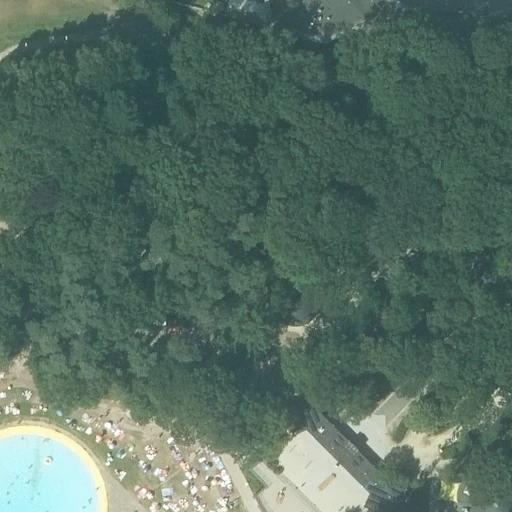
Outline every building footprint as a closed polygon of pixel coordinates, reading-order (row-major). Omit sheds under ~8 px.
[(269,28),(269,29),(322,43),(323,43),(387,18),(380,0),(280,0),(273,29),(269,28)] [(262,38),(239,32),(236,44),(259,50),(262,38)] [(262,51),(289,58),(292,46),(265,39),(262,51)] [(0,285),(9,284),(3,243),(0,243),(0,285)] [(277,297),(275,304),(275,305),(275,307),(275,308),(276,310),(276,311),(277,312),(277,314),(278,315),(279,316),(280,318),(280,319),(282,320),(283,321),(284,322),(285,322),(286,323),(288,324),(289,324),(290,325),(292,325),(293,325),(295,325),(296,325),(298,325),(299,325),(301,325),(302,324),(303,324),(305,323),(312,318),(315,311),(316,304),(314,297),(312,293),(306,288),(302,286),(301,286),(295,285),(287,287),(281,291),(277,297)] [(305,426),(315,436),(316,435),(327,446),(326,447),(334,456),(345,445),(337,436),(335,438),(324,427),(326,425),(316,415),(315,416),(317,417),(307,427),(305,426)] [(311,511),(277,477),(256,456),(248,460),(249,462),(249,463),(249,464),(249,465),(249,466),(249,467),(249,468),(249,469),(249,470),(249,471),(249,473),(249,475),(249,477),(249,478),(250,480),(250,482),(250,484),(251,486),(251,487),(251,489),(252,491),(253,493),(253,494),(254,496),(254,498),(255,499),(256,501),(257,502),(258,504),(258,506),(259,507),(260,509),(261,510),(262,511),(311,511)] [(365,486),(375,496),(374,494),(384,484),(385,486),(386,485),(376,475),(375,477),(363,465),(365,464),(356,456),(345,467),(353,474),(353,475),(355,474),(366,485),(365,486)] [(499,486),(496,486),(491,486),(491,487),(490,487),(490,488),(489,488),(488,488),(487,488),(487,489),(486,489),(485,489),(485,490),(484,490),(483,491),(482,491),(482,492),(481,492),(481,493),(466,478),(461,484),(458,491),(456,497),(454,505),(455,511),(454,511),(511,511),(511,495),(511,494),(510,494),(510,493),(509,492),(508,491),(507,491),(506,490),(505,489),(504,489),(503,488),(502,488),(501,488),(501,487),(500,487),(499,487),(499,486)]
